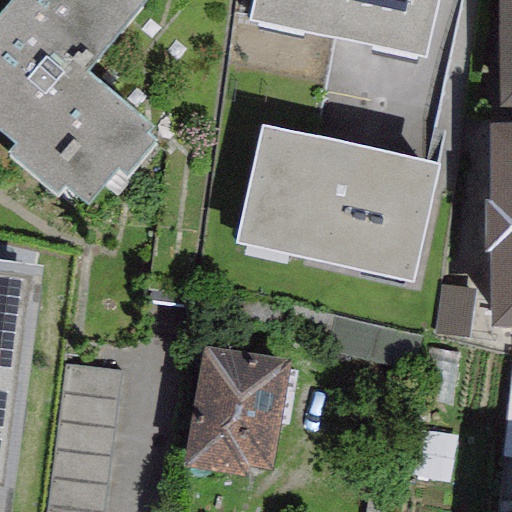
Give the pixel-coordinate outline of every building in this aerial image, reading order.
[(154,0),(21,0),(0,25),(0,147),(12,157),(6,164),(57,207),(64,198),(87,217),(118,180),(126,187),(154,153),(146,146),(154,137),(86,81),(154,0)] [(255,0),(249,29),(426,67),(440,0),(255,0)] [(511,0),(496,0),(498,117),(511,117),(511,0)] [(439,173),(262,133),(235,251),(412,291),(439,173)] [(511,136),(489,136),(490,340),(511,339),(511,136)] [(78,254),(0,235),(0,327),(57,342),(78,254)] [(475,293),(439,287),(432,336),(467,341),(475,293)] [(388,330),(292,307),(283,344),(379,367),(388,330)] [(287,368),(202,355),(183,475),(245,485),(247,474),(270,478),(287,368)] [(66,368),(46,511),(103,511),(121,375),(66,368)] [(0,511),(13,511),(20,486),(0,481),(0,511)]
